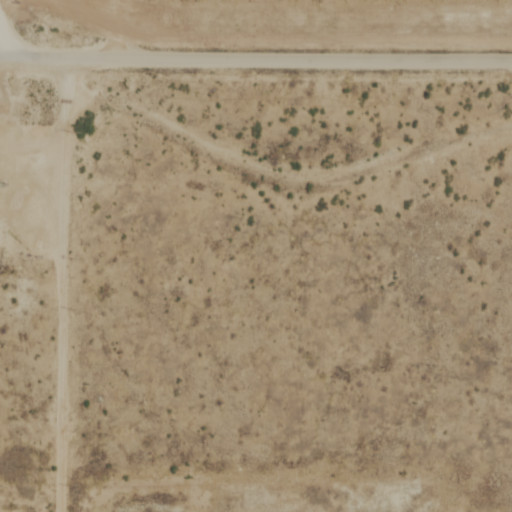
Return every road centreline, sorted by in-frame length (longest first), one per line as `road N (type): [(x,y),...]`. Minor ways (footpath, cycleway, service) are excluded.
road 1 (residential): [(0,60),(511,65)]
road 2 (residential): [(10,61),(36,127),(51,511)]
